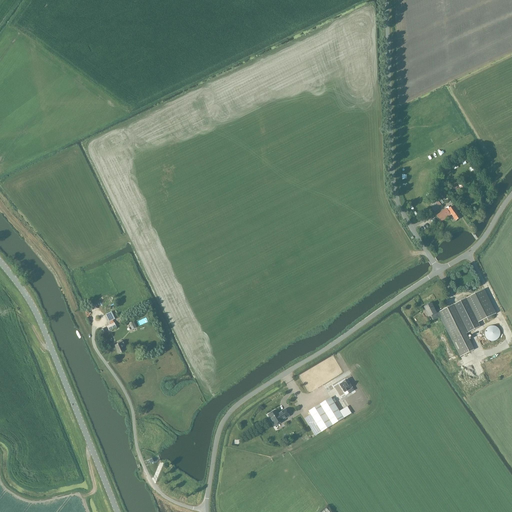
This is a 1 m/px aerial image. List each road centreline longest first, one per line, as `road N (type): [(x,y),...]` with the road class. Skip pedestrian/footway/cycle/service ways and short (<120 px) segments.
road 1 (unclassified): [(206,511),(217,435),(234,406),(438,271)]
road 2 (unclassified): [(438,271),(393,188),(386,0)]
road 3 (tertiary): [(115,511),(35,310),(0,260)]
